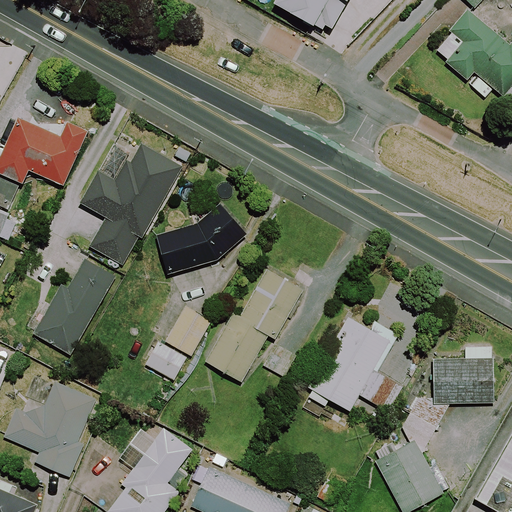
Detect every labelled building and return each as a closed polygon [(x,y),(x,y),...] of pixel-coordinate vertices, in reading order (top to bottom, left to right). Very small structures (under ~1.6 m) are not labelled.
[(462,0),(473,11),(483,0),(462,0)] [(511,39),(507,45),(466,11),(431,54),(466,83),(472,75),(511,107),(511,39)] [(0,160),(0,207),(11,212),(22,186),(28,173),(62,188),(86,134),(65,125),(58,140),(17,122),(0,160)] [(179,169),(137,146),(116,184),(97,173),(80,204),(88,208),(107,218),(90,249),(122,267),(138,237),(141,238),(179,169)] [(245,237),(220,206),(192,226),(155,237),(166,274),(215,261),(245,237)] [(16,223),(0,215),(0,240),(6,243),(16,223)] [(114,279),(84,262),(69,287),(64,284),(34,335),(69,355),(114,279)] [(301,292),(264,271),(233,325),(228,323),(204,363),(240,384),(267,336),(273,340),(301,292)] [(209,322),(184,309),(164,343),(189,357),(209,322)] [(311,392),(306,400),(319,407),(323,399),(348,412),(357,396),(370,403),(384,377),(376,373),(397,336),(372,322),(368,330),(346,319),(307,390),(311,392)] [(183,360),(156,345),(145,366),(171,380),(183,360)] [(292,358),(274,346),(261,367),(279,378),(292,358)] [(464,362),(431,362),(431,408),(489,408),(489,346),(463,346),(464,362)] [(176,388),(164,381),(155,397),(167,404),(176,388)] [(95,404),(55,384),(39,416),(19,407),(4,438),(39,454),(35,463),(67,479),(83,446),(76,443),(95,404)] [(131,467),(121,482),(126,486),(107,511),(161,511),(176,492),(166,485),(190,450),(162,430),(153,442),(141,434),(122,461),(131,467)] [(511,511),(511,432),(476,502),(494,511),(511,511)] [(410,511),(440,495),(411,443),(392,454),(388,445),(369,456),(400,511),(410,511)] [(284,511),(288,504),(208,470),(191,511),(193,511),(284,511)] [(33,511),(36,507),(0,492),(0,511),(33,511)] [(381,511),(370,501),(359,511),(381,511)]
